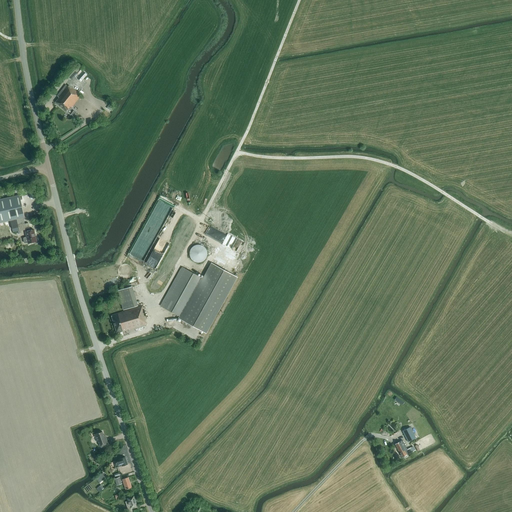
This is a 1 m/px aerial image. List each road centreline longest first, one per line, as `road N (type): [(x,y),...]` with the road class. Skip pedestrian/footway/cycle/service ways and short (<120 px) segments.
road 1 (tertiary): [(151,511),(48,166)]
road 2 (track): [(159,325),(154,307),(236,153),(300,0)]
road 3 (track): [(236,153),(383,162),(511,231)]
road 4 (tertiary): [(48,166),(16,0)]
